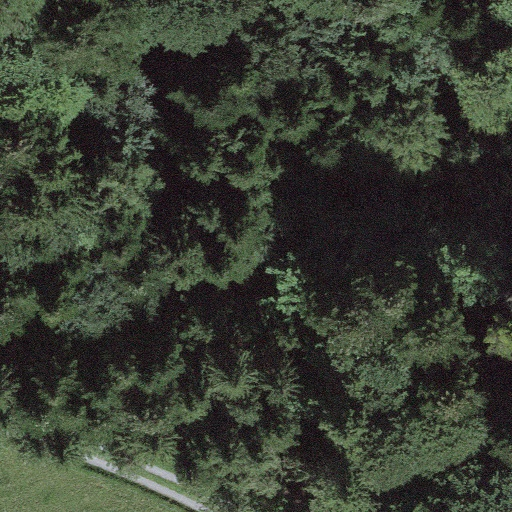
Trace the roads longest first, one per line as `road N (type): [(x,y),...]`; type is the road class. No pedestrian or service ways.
road 1 (track): [(0,292),(42,278),(308,237),(511,230)]
road 2 (track): [(217,511),(108,457),(0,418)]
